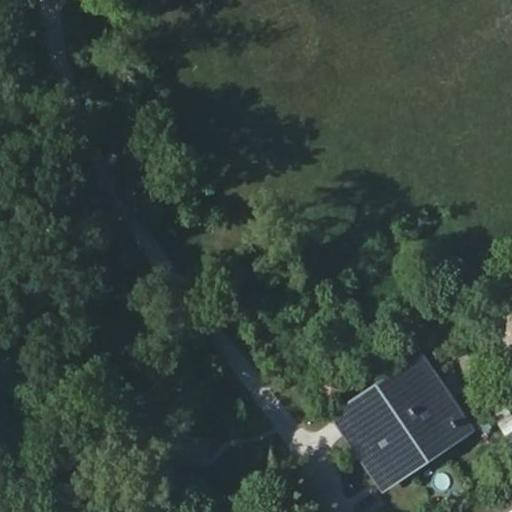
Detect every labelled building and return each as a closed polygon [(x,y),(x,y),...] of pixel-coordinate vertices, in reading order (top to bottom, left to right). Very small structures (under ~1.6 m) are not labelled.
[(457,345),(440,318),(420,330),(437,358),(457,345)] [(409,355),(400,338),(384,347),(393,364),(409,355)] [(385,483),(351,428),(424,382),(458,436),(466,433),(420,360),(333,413),(379,487),(385,483)] [(340,387),(334,377),(322,383),(328,394),(340,387)] [(424,382),(351,428),(385,483),(458,436),(424,382)] [(203,445),(167,437),(157,473),(193,482),(203,445)]
